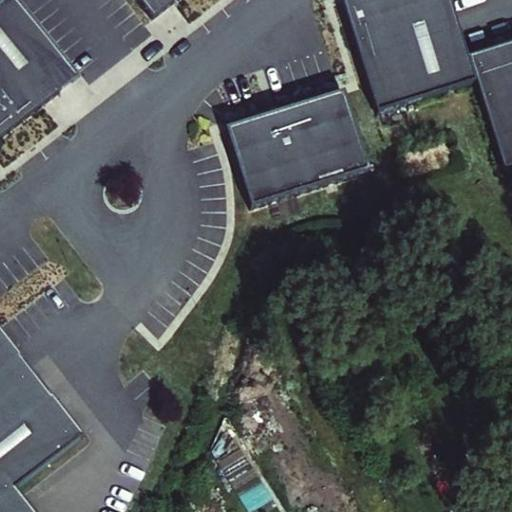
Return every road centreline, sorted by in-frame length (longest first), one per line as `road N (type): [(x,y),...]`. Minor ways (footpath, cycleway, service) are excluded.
road 1 (residential): [(165,122),(172,199),(101,333),(111,414),(127,437),(86,511)]
road 2 (residential): [(165,122),(100,144),(0,221)]
road 3 (residential): [(289,0),(228,50),(165,122)]
